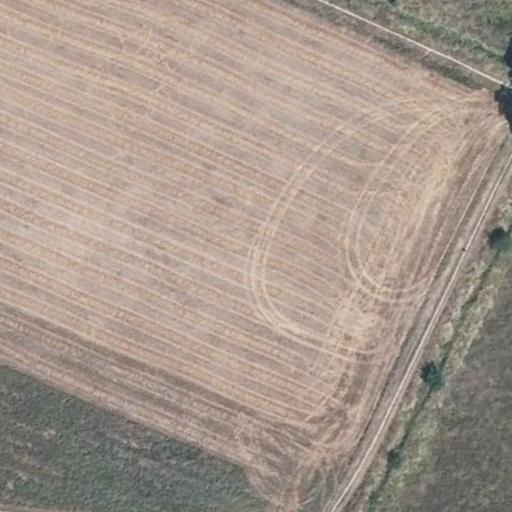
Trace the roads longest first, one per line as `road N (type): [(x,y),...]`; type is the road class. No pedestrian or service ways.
road 1 (track): [(344,511),(511,169)]
road 2 (track): [(317,0),(511,83)]
